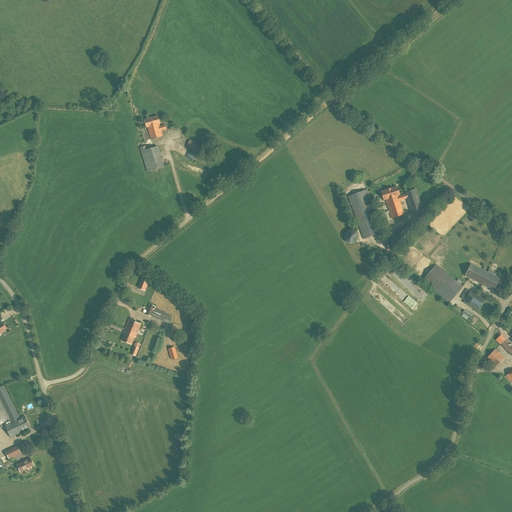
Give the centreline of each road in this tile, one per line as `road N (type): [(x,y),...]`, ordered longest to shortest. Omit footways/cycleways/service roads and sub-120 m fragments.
road 1 (unclassified): [(392,496),(449,457),(475,366),(511,295)]
road 2 (unclassified): [(41,387),(76,375),(126,275),(192,216)]
road 3 (unclassified): [(511,229),(333,97)]
road 4 (track): [(192,216),(333,97)]
road 5 (unclassified): [(333,97),(453,0)]
road 6 (unclassified): [(81,511),(41,387)]
road 7 (unclassified): [(333,97),(254,0)]
